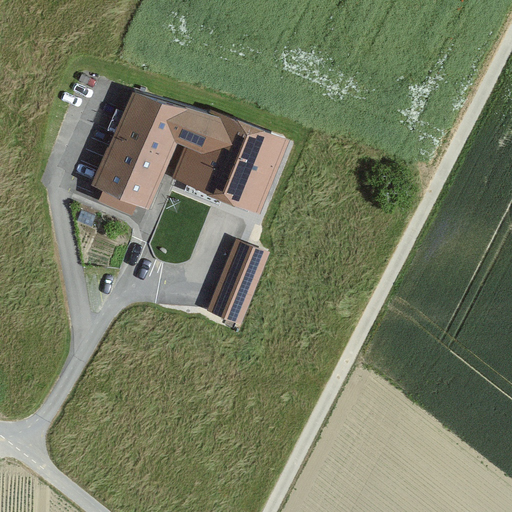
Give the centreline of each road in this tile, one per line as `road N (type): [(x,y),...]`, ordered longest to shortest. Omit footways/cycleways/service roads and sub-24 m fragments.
road 1 (unclassified): [(270,511),(511,38)]
road 2 (unclassified): [(0,437),(98,511)]
